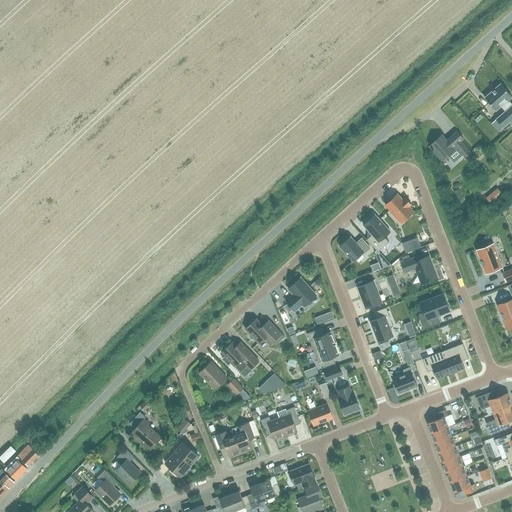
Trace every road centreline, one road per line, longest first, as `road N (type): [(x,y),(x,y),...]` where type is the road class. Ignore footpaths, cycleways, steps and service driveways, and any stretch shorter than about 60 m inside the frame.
road 1 (unclassified): [(61,440),(180,318),(511,16)]
road 2 (residential): [(317,240),(394,169),(414,171),(494,376)]
road 3 (residential): [(223,478),(185,364),(317,240)]
road 4 (residential): [(317,240),(386,416)]
